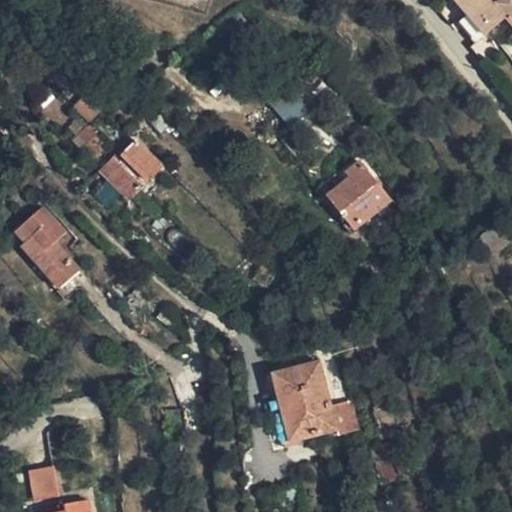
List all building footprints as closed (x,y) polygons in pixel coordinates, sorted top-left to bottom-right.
[(486,0),(451,0),(461,11),(450,21),(467,41),(498,16),(511,33),(511,0),(495,0),(490,5),(486,0)] [(81,60),(85,64),(95,48),(84,40),(81,60)] [(80,64),(81,44),(60,43),(59,63),(80,64)] [(85,64),(97,73),(108,57),(95,48),(85,64)] [(302,109),(286,88),(268,101),(285,122),(302,109)] [(139,197),(172,164),(146,137),(132,152),(129,149),(111,167),(139,197)] [(345,226),(383,199),(355,159),(318,185),(345,226)] [(58,283),(77,265),(60,246),(71,236),(46,209),(19,233),(32,246),(24,254),(61,295),(66,291),(58,283)] [(85,274),(77,265),(58,283),(66,291),(85,274)] [(270,385),(283,436),(329,424),(312,355),(269,365),(274,384),(270,385)] [(272,438),(283,436),(270,385),(261,388),(272,438)] [(55,475),(28,480),(32,503),(59,498),(55,475)] [(511,508),(511,483),(503,489),(509,499),(510,505),(511,508)]
